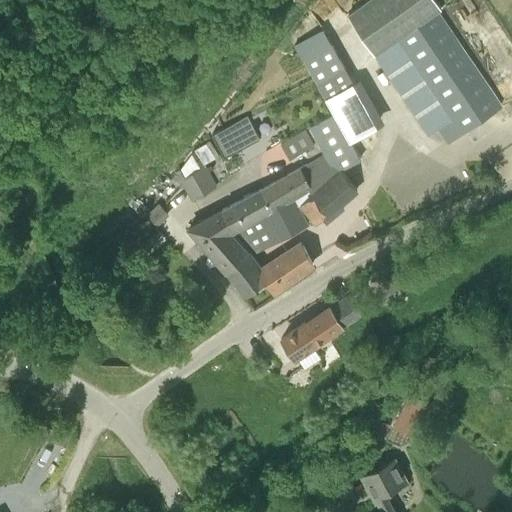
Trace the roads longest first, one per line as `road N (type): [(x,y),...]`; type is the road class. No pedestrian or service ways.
road 1 (unclassified): [(114,416),(329,276),(511,188)]
road 2 (unclassified): [(0,366),(46,373),(114,416)]
